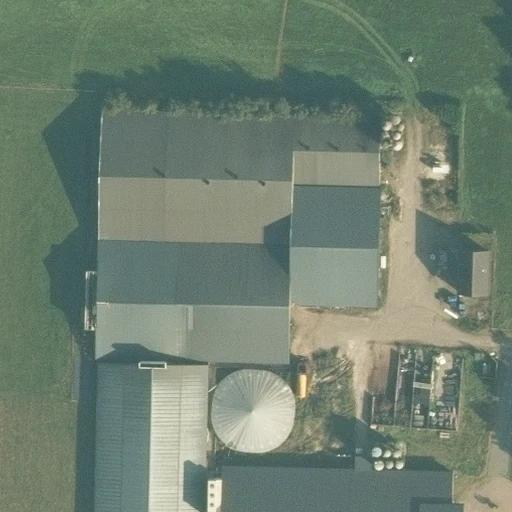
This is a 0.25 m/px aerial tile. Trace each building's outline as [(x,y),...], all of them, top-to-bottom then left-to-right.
[(85,317),(85,325),(99,325),(98,358),(208,361),(285,363),(286,320),(287,305),(376,308),(379,187),(381,117),(105,110),(100,292),(88,292),(87,317),(85,317)] [(460,251),(459,294),(486,294),(487,252),(460,251)] [(204,511),(208,361),(98,358),(94,511),(204,511)] [(211,412),(211,416),(212,419),(212,423),(214,427),(215,430),(217,433),(219,437),(221,439),(223,442),(226,445),(229,447),(232,449),(236,451),(239,452),(243,453),(246,454),(250,455),(254,455),(257,455),(261,454),(265,453),(268,452),(272,451),(275,449),(278,447),(281,445),(284,442),(287,439),(289,437),(291,433),(292,430),(294,427),(295,423),(296,419),(296,416),(297,412),(296,408),(296,405),(295,401),(294,397),(293,394),(291,391),(289,387),(287,384),(284,382),(281,379),(278,377),(275,375),(272,373),(268,372),(265,371),(261,370),(257,369),(254,369),(250,369),(246,370),(243,371),(239,372),(236,373),(232,375),(229,377),(226,379),(223,382),(221,384),(219,387),(217,391),(215,394),(214,397),(212,401),(212,405),(211,408),(211,412)] [(347,396),(346,423),(368,424),(370,397),(347,396)] [(223,468),(221,511),(463,511),(464,503),(452,503),(453,474),(223,468)]
